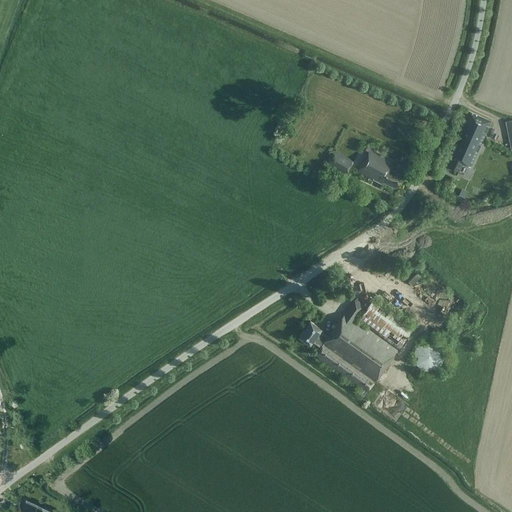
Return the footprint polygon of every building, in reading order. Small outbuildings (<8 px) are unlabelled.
[(461,164),(470,167),(490,122),(468,112),(454,144),(455,144),(450,156),(452,156),(447,166),(458,171),(461,164)] [(394,188),(401,175),(391,170),(395,162),(368,148),(356,171),(367,177),(366,180),(370,183),(372,179),(382,184),(383,183),(394,188)] [(326,164),(346,175),(354,161),(334,149),(326,164)] [(469,192),(462,189),(459,196),(465,199),(469,192)] [(416,284),(424,276),(420,272),(412,281),(416,284)] [(314,355),(367,392),(412,328),(373,299),(367,307),(355,300),(327,337),(319,332),(322,328),(311,320),(298,337),(309,345),(312,341),(320,347),(314,355)] [(418,344),(423,369),(446,365),(442,340),(418,344)] [(50,511),(21,499),(14,511),(50,511)]
